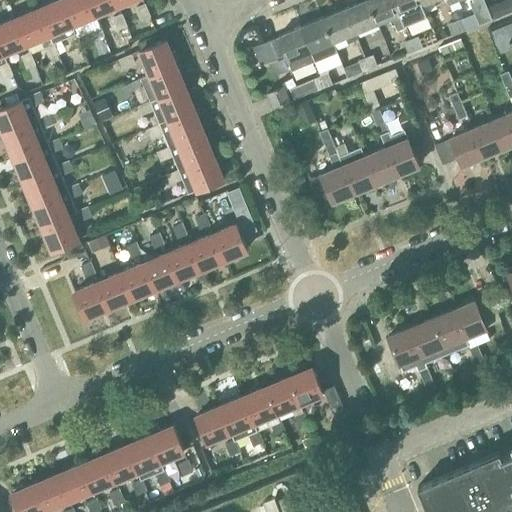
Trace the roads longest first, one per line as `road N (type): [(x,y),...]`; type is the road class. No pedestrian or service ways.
road 1 (residential): [(204,23),(318,297)]
road 2 (residential): [(63,402),(318,297)]
road 3 (residential): [(318,297),(511,216)]
road 4 (residential): [(63,402),(0,254)]
